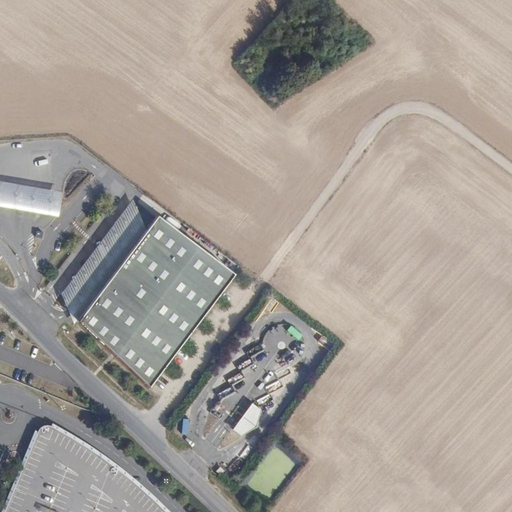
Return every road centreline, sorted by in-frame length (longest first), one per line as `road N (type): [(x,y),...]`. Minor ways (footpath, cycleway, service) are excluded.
road 1 (unclassified): [(511,169),(433,111),(407,108),(383,117),(143,435)]
road 2 (tertiary): [(0,289),(143,435)]
